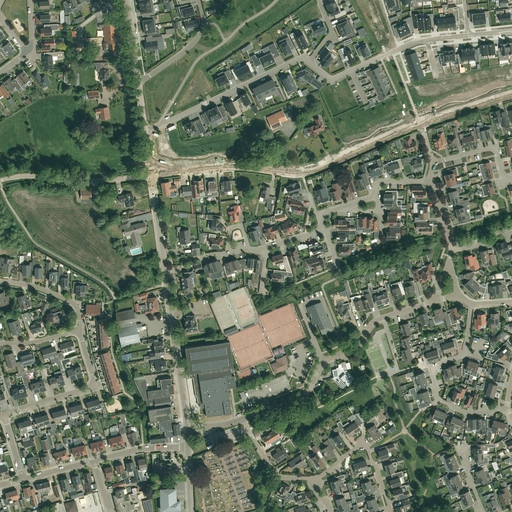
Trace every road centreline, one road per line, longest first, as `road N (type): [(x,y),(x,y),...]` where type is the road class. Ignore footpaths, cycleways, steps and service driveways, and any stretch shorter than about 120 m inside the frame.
road 1 (residential): [(151,175),(230,167),(310,171),(422,124)]
road 2 (tertiary): [(186,429),(151,175)]
road 3 (residential): [(244,419),(302,401),(322,362),(352,349),(383,317)]
road 4 (residential): [(145,131),(302,58),(309,63)]
road 5 (unclassified): [(0,181),(151,175)]
road 6 (residential): [(3,415),(88,388),(78,329)]
road 7 (residential): [(507,410),(472,414),(437,401),(430,368),(465,353)]
road 8 (residential): [(309,63),(331,80),(429,39)]
